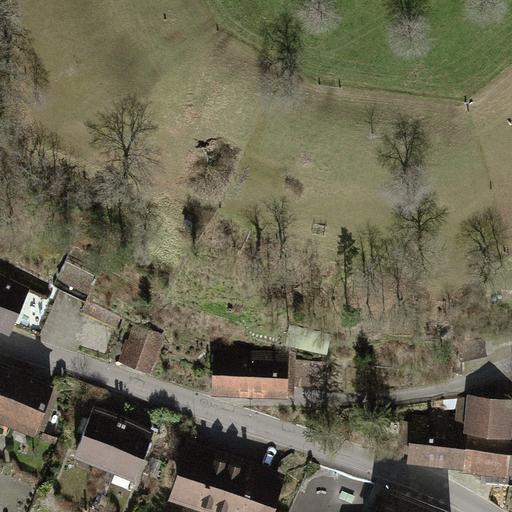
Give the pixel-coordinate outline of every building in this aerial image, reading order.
[(69,259),(57,281),(86,296),(98,273),(69,259)] [(29,281),(0,268),(0,323),(8,327),(29,281)] [(138,326),(124,362),(152,373),(166,337),(138,326)] [(45,376),(0,359),(0,415),(27,426),(45,376)] [(285,361),(221,361),(220,385),(285,385),(285,361)] [(143,434),(91,413),(75,454),(127,475),(143,434)] [(511,424),(413,416),(410,457),(511,465),(511,424)] [(267,511),(281,474),(186,442),(168,495),(219,511),(267,511)] [(451,511),(373,484),(363,511),(451,511)]
